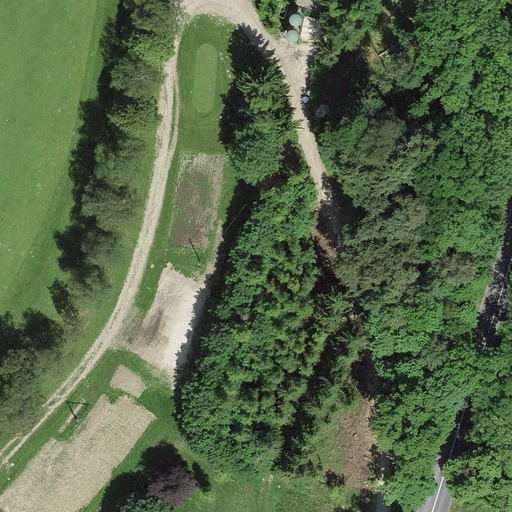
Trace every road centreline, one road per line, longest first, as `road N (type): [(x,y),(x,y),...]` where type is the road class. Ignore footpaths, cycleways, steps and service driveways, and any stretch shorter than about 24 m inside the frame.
road 1 (track): [(239,0),(303,86),(347,201),(380,376),(380,511)]
road 2 (tertiary): [(511,257),(432,511)]
